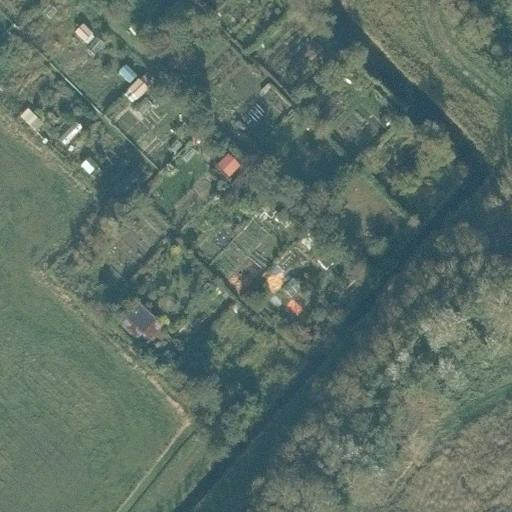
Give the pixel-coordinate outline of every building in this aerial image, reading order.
[(88,18),(80,27),(92,38),(100,29),(88,18)] [(131,59),(122,69),(134,79),(143,69),(131,59)] [(143,94),(154,82),(143,72),(132,84),(143,94)] [(83,140),(75,149),(92,164),(100,155),(83,140)] [(245,168),(234,176),(242,188),(253,180),(245,168)] [(312,205),(319,197),(300,181),(293,189),(312,205)]
